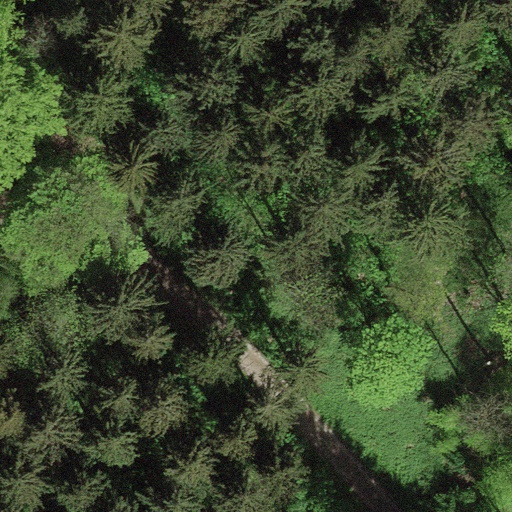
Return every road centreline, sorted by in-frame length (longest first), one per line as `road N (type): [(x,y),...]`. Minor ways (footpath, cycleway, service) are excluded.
road 1 (track): [(0,219),(168,261),(378,511)]
road 2 (track): [(168,261),(0,51)]
